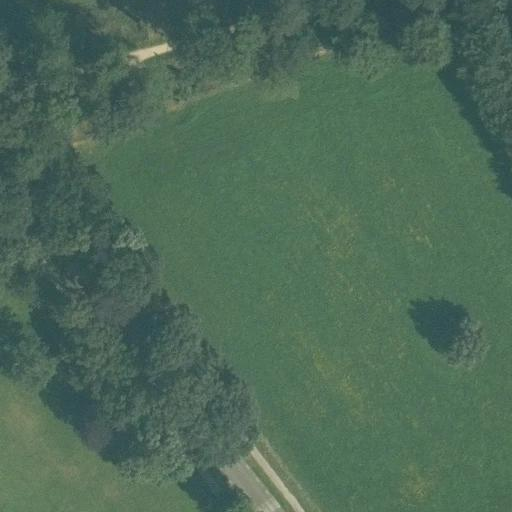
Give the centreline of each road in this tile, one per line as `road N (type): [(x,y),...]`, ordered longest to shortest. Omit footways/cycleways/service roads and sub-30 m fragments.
road 1 (unclassified): [(0,162),(212,445)]
road 2 (track): [(0,90),(338,0)]
